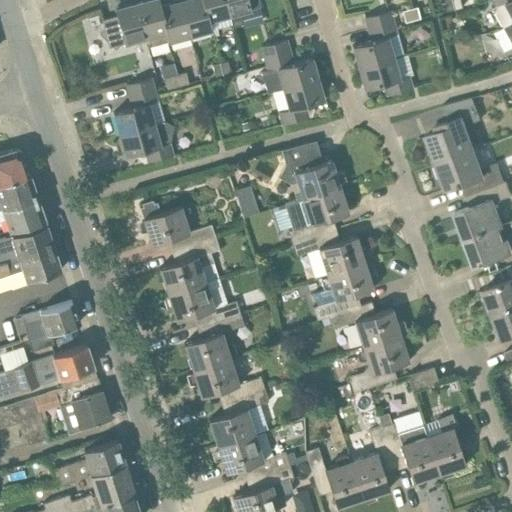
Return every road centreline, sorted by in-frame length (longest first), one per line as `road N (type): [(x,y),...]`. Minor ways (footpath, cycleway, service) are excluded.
road 1 (residential): [(511,473),(410,232),(385,133),(349,107),(320,0)]
road 2 (residential): [(172,511),(33,91)]
